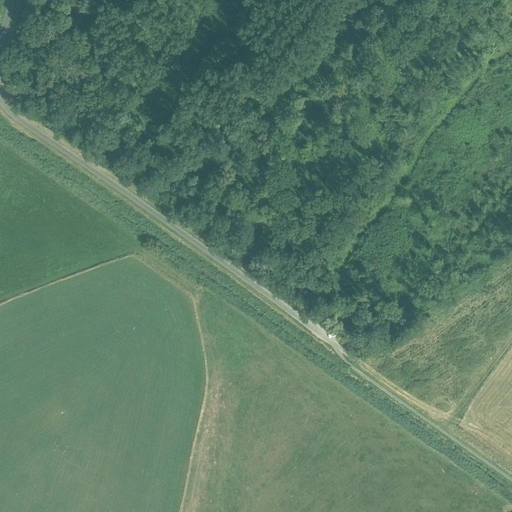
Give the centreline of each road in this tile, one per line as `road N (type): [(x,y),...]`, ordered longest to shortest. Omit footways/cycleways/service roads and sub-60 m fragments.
road 1 (unclassified): [(387,393),(347,363),(345,351),(16,116),(0,96)]
road 2 (track): [(345,351),(368,360),(389,351),(511,247)]
